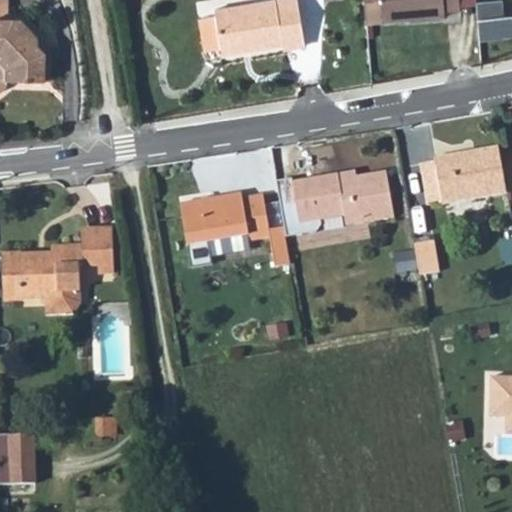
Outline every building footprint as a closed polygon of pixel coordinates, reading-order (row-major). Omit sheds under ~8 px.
[(0,0),(0,57),(8,57),(12,63),(11,80),(51,81),(51,54),(40,42),(40,37),(22,19),(8,19),(8,14),(3,14),(3,0),(0,0)] [(198,20),(203,51),(222,48),(222,54),(282,43),(284,49),(306,46),(298,0),(265,0),(215,9),(216,17),(198,20)] [(379,0),(381,21),(444,15),(444,11),(461,10),(459,0),(379,0)] [(495,7),(479,8),(481,39),(511,37),(511,17),(496,19),(495,7)] [(40,37),(40,42),(51,54),(51,81),(56,81),(56,51),(40,37)] [(0,57),(1,93),(11,88),(11,80),(12,63),(8,57),(0,57)] [(435,155),(436,159),(442,198),(443,202),(505,192),(497,144),(435,155)] [(436,159),(419,162),(426,201),(442,198),(436,159)] [(338,172),(339,178),(356,175),(355,169),(338,172)] [(391,205),(385,170),(356,175),(339,178),(338,172),(275,183),(285,234),(308,229),(313,224),(313,221),(344,215),(346,225),(391,217),(396,246),(412,243),(412,242),(407,210),(392,213),(391,205)] [(207,240),(246,234),(247,240),(270,236),(262,192),(242,196),(240,191),(178,201),(186,244),(190,266),(211,262),(207,240)] [(405,203),(391,205),(392,213),(407,210),(405,203)] [(45,297),(45,314),(73,313),(80,303),(80,290),(80,266),(97,266),(98,274),(113,273),(111,229),(81,230),(81,246),(53,248),(54,257),(39,258),(39,254),(21,255),(21,252),(0,253),(2,300),(21,300),(22,298),(45,297)] [(412,243),(417,272),(437,270),(431,239),(412,242),(412,243)] [(391,245),(371,249),(380,298),(400,295),(391,245)] [(511,364),(491,364),(489,414),(506,415),(511,414),(511,364)] [(458,418),(443,421),(446,438),(461,435),(458,418)] [(33,436),(0,437),(0,486),(34,485),(33,436)]
